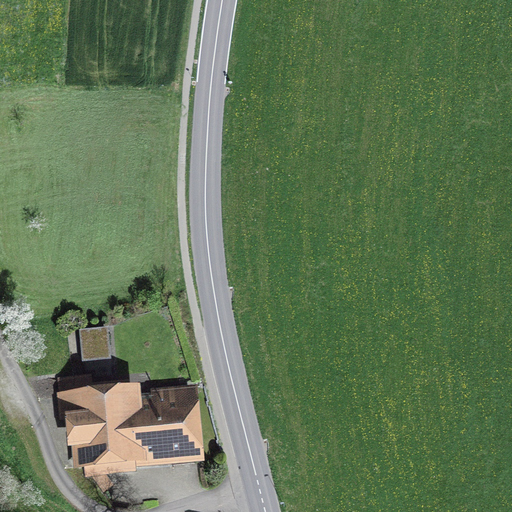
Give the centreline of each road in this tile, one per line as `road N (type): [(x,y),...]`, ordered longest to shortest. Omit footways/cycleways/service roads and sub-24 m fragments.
road 1 (tertiary): [(222,0),(206,132),(206,220),(225,356),(259,493)]
road 2 (unclassified): [(93,511),(69,491),(0,341)]
